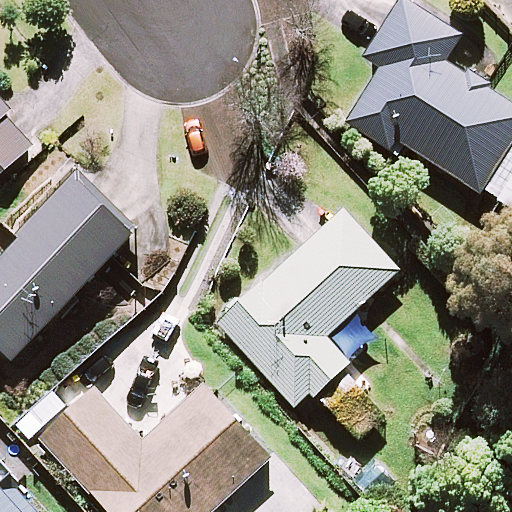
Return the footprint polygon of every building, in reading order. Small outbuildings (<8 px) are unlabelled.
[(471,41),(409,0),(408,0),(369,60),(387,72),(352,125),(399,156),(406,145),(508,213),(511,206),(511,109),(452,69),(471,41)] [(0,182),(38,148),(13,121),(22,113),(3,92),(12,83),(0,69),(0,182)] [(145,238),(88,182),(0,271),(0,346),(19,365),(145,238)] [(302,415),(319,401),(361,448),(397,416),(340,352),(330,340),(402,276),(348,215),(223,327),(302,415)] [(222,511),(276,462),(210,390),(148,446),(100,394),(48,442),(111,511),(222,511)] [(401,487),(370,455),(345,478),(377,510),(401,487)] [(0,511),(34,511),(11,485),(17,479),(0,461),(0,511)]
